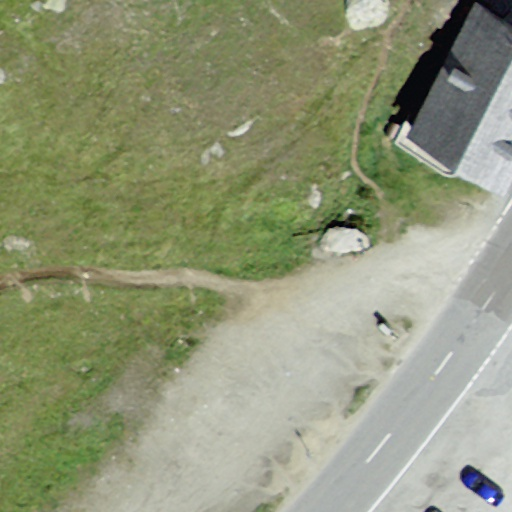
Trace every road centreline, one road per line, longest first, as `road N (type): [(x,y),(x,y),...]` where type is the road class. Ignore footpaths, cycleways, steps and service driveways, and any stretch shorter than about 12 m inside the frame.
road 1 (primary): [(511,254),(322,511)]
road 2 (track): [(431,371),(511,501)]
